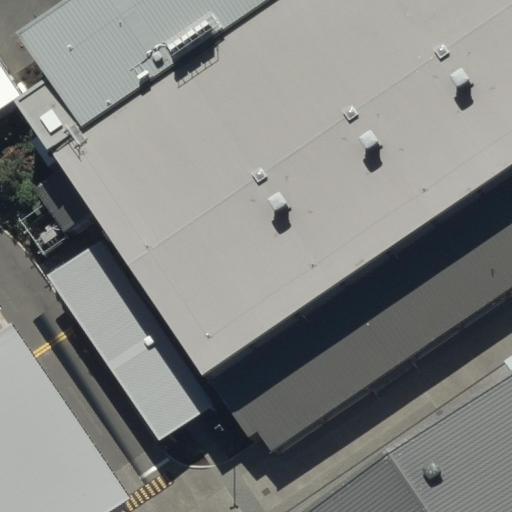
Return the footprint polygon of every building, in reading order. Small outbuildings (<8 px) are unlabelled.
[(511,0),(201,0),(37,111),(73,163),(37,187),(69,235),(105,210),(265,444),(511,275),(511,0)] [(0,132),(30,112),(0,67),(0,132)] [(105,253),(53,288),(169,457),(221,422),(105,253)] [(0,511),(101,511),(9,376),(0,381),(0,511)] [(511,511),(511,403),(352,511),(511,511)]
